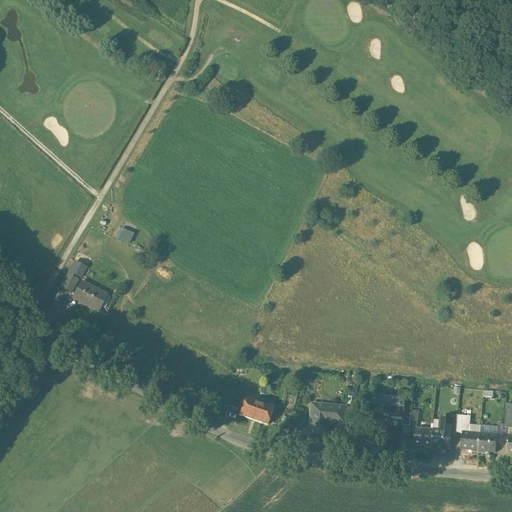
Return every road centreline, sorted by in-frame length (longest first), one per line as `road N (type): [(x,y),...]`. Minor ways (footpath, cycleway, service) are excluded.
road 1 (unclassified): [(59,346),(219,430),(285,452),(511,478)]
road 2 (track): [(23,327),(189,47),(201,0)]
